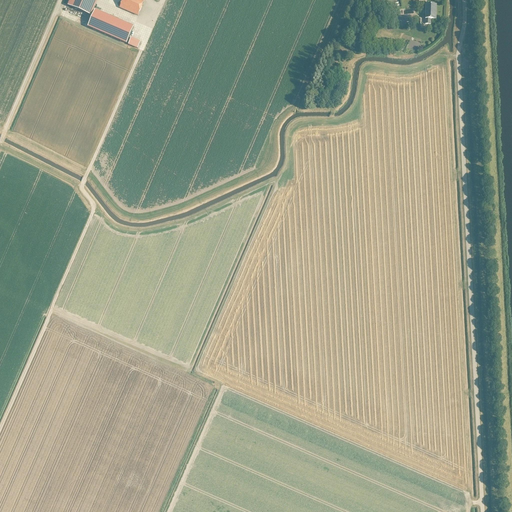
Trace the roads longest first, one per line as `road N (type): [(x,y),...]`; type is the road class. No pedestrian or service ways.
road 1 (unclassified): [(482,511),(458,58),(463,0)]
road 2 (track): [(0,428),(94,214),(81,186),(162,0)]
